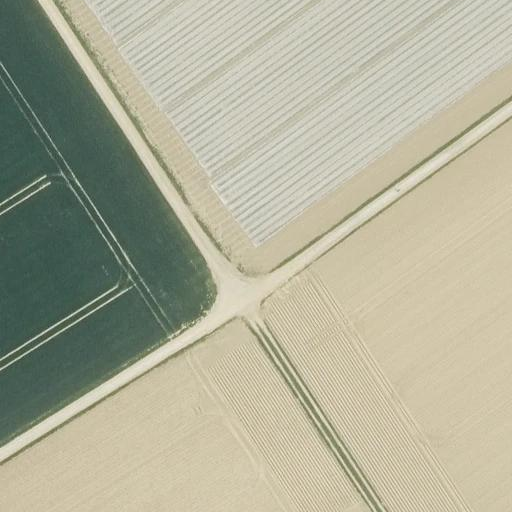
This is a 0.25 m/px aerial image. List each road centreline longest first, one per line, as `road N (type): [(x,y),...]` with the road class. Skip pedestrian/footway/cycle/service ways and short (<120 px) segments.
road 1 (track): [(45,0),(243,302),(0,457)]
road 2 (track): [(376,511),(243,302),(511,108)]
